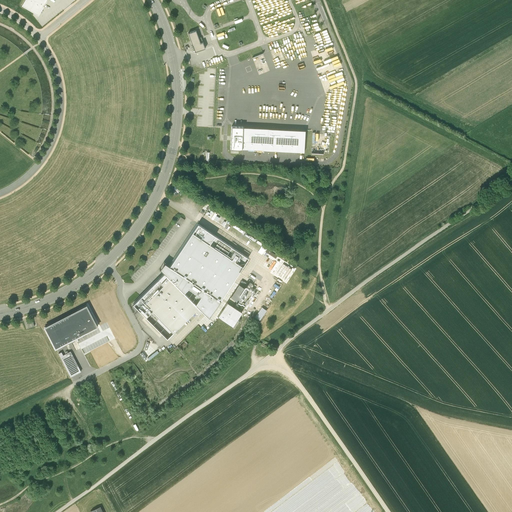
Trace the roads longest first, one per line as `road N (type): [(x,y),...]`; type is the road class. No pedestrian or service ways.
road 1 (residential): [(511,176),(57,511)]
road 2 (track): [(329,309),(319,264),(322,211),(342,169),(356,88),(324,0)]
road 3 (tertiary): [(106,262),(157,194),(176,133),(176,71),(153,0)]
road 4 (unclassified): [(226,123),(227,157),(332,158),(349,78),(331,35)]
road 5 (track): [(388,511),(275,351)]
road 6 (unclassified): [(0,193),(38,165),(55,136),(59,81),(40,37)]
road 7 (track): [(0,504),(116,442),(153,440)]
road 8 (unclassified): [(106,262),(140,346),(74,385)]
road 9 (track): [(332,183),(318,191),(258,174),(174,172)]
road 10 (track): [(74,385),(43,409),(71,502)]
road 11 (tertiary): [(0,314),(61,295),(106,262)]
